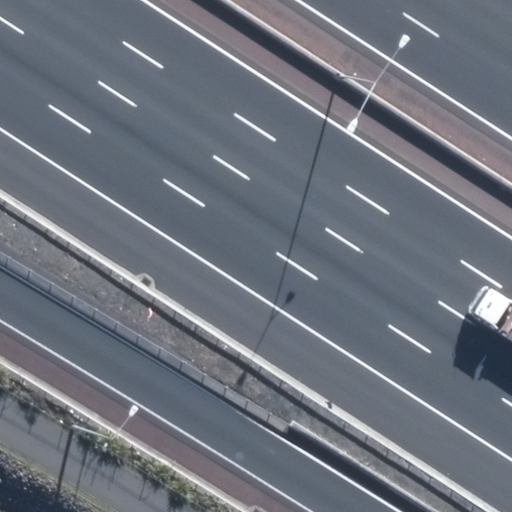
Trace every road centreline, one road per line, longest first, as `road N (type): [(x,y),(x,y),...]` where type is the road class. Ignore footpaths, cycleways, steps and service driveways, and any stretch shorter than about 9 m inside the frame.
road 1 (motorway): [(511,343),(0,14)]
road 2 (motorway): [(349,511),(0,297)]
